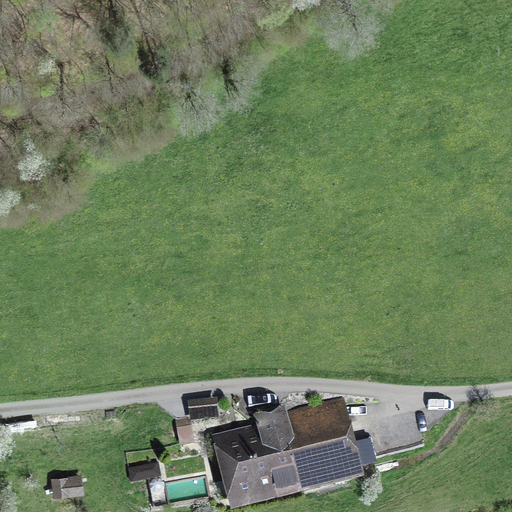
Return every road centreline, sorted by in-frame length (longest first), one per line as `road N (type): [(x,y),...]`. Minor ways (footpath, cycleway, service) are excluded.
road 1 (unclassified): [(0,413),(261,392),(469,402),(511,395)]
road 2 (track): [(277,0),(202,52),(137,83),(89,102),(0,116)]
